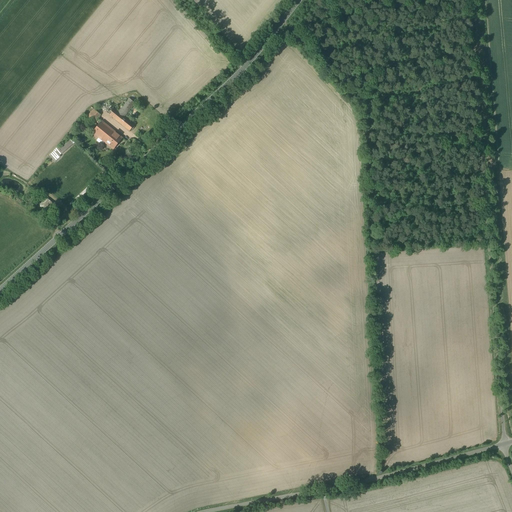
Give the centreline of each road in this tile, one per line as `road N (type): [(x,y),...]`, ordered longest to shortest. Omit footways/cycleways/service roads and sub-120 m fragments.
road 1 (unclassified): [(470,0),(504,445)]
road 2 (tertiary): [(299,0),(244,69),(0,290)]
road 3 (unclassified): [(504,445),(213,511)]
